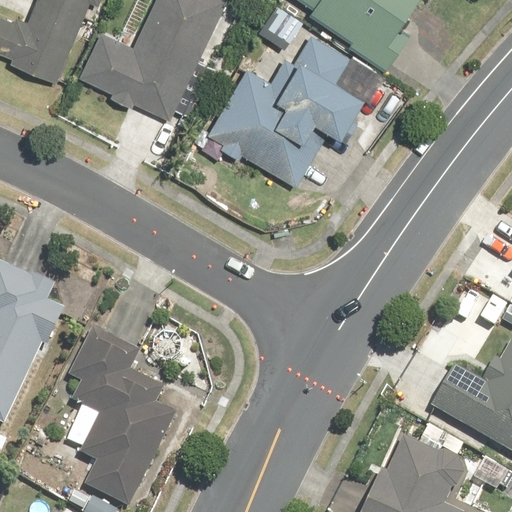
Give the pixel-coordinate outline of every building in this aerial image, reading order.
[(104,0),(40,0),(33,19),(21,14),(19,20),(4,14),(0,23),(0,49),(17,56),(15,61),(62,80),(94,1),(103,4),(104,0)] [(159,0),(138,44),(106,29),(84,74),(117,90),(115,95),(137,106),(139,101),(173,118),(230,0),(159,0)] [(421,0),(314,0),(320,4),(317,8),(394,65),(422,28),(408,17),(421,0)] [(350,79),(361,60),(314,32),(298,61),(289,56),(276,79),(252,65),(213,131),(228,140),(225,146),(244,157),(246,152),(302,184),(336,125),(351,133),(375,93),(350,79)] [(38,270),(36,274),(0,256),(0,419),(8,423),(47,342),(52,345),(71,307),(53,298),(61,281),(38,270)] [(136,367),(146,348),(98,323),(72,372),(86,379),(76,398),(104,412),(84,449),(102,458),(89,484),(133,506),(182,411),(161,400),(169,384),(136,367)] [(463,361),(435,406),(511,452),(511,349),(503,365),(498,362),(489,377),(463,361)] [(367,511),(466,511),(449,503),(457,487),(458,487),(460,486),(461,486),(463,485),(464,484),(466,483),(467,481),(468,480),(469,479),(469,477),(470,475),(471,474),(471,472),(471,470),(471,469),(471,467),(471,465),(470,464),(469,462),(469,460),(468,459),(467,458),(465,456),(464,455),(463,454),(461,453),(460,453),(458,452),(456,451),(455,451),(453,451),(451,451),(450,451),(448,452),(446,452),(404,433),(367,511)] [(0,435),(0,455),(2,456),(10,440),(0,435)] [(96,493),(87,511),(88,511),(123,511),(125,509),(96,493)]
